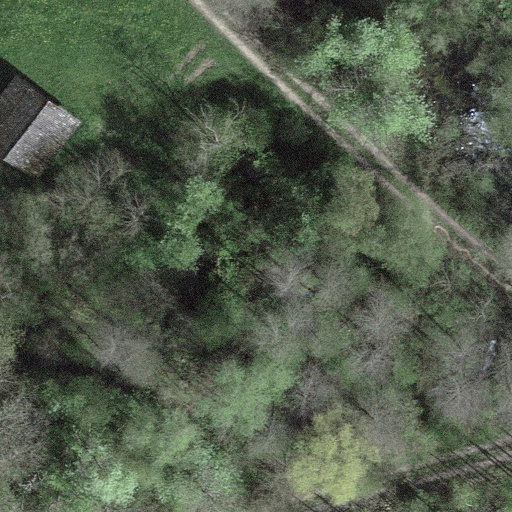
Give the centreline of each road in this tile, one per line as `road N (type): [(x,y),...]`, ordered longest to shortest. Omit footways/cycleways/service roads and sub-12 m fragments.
road 1 (track): [(511,287),(193,0)]
road 2 (track): [(297,511),(393,485),(511,437)]
